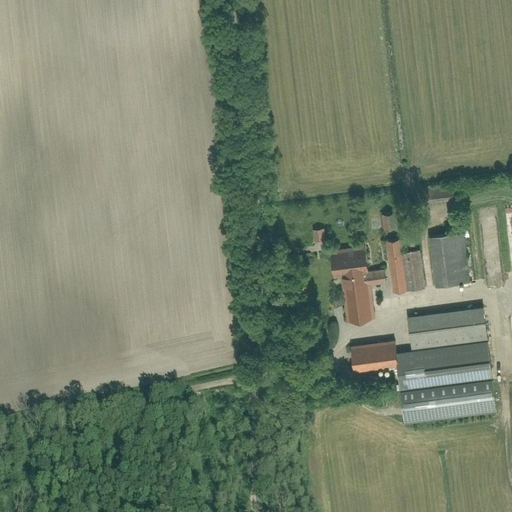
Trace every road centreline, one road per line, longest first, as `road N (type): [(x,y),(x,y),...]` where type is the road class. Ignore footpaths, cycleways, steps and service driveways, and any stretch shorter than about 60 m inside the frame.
road 1 (unclassified): [(258,511),(243,390),(268,348),(226,0)]
road 2 (track): [(0,429),(253,379)]
